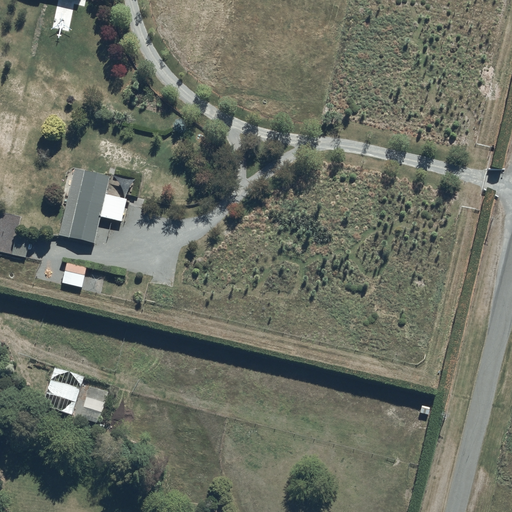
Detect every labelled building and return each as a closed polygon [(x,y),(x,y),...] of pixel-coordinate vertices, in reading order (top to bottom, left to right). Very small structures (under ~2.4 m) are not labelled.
[(58,235),(94,243),(109,177),(74,169),(58,235)] [(100,217),(121,221),(126,199),(105,194),(100,217)] [(30,238),(16,235),(21,217),(0,212),(0,251),(25,258),(30,238)] [(76,266),(60,262),(57,271),(74,275),(76,266)] [(42,406),(71,415),(84,377),(55,368),(42,406)] [(107,388),(86,383),(78,417),(98,422),(107,388)]
